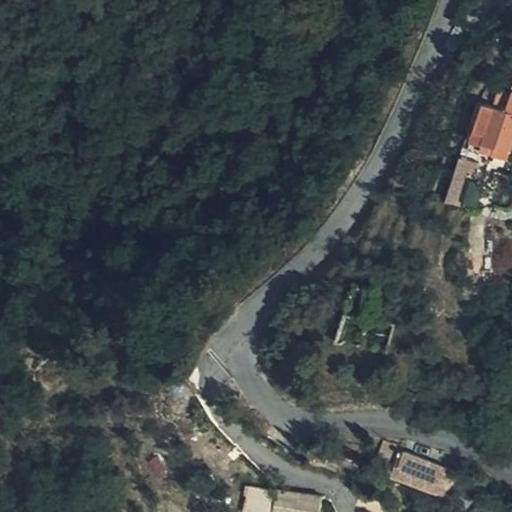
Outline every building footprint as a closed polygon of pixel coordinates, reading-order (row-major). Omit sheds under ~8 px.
[(511,132),(511,111),(486,103),(479,100),(470,126),(481,130),(478,138),(482,139),(495,144),(490,154),(504,158),(511,132)] [(464,145),(480,150),(490,154),(495,144),(482,139),(478,138),(481,130),(470,126),(464,145)] [(443,197),(459,202),(467,177),(471,177),(476,161),(457,155),(443,197)] [(442,469),(379,440),(374,454),(389,461),(385,471),(432,492),(442,469)] [(269,486),(264,511),(266,511),(307,511),(310,493),(269,486)]
